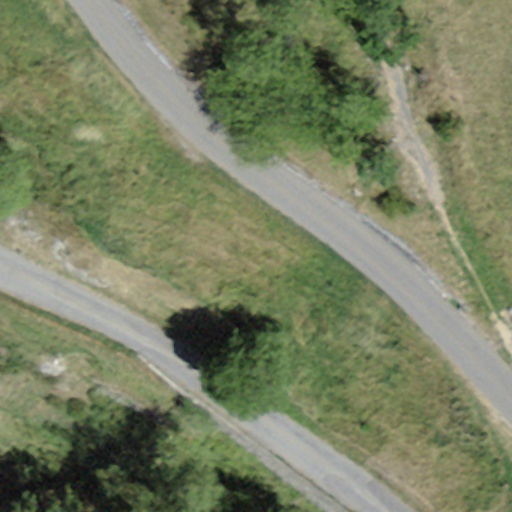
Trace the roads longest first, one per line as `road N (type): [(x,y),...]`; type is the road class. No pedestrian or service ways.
road 1 (unclassified): [(511,396),(398,276),(225,149),(90,0)]
road 2 (unclassified): [(0,265),(208,380),(382,511)]
